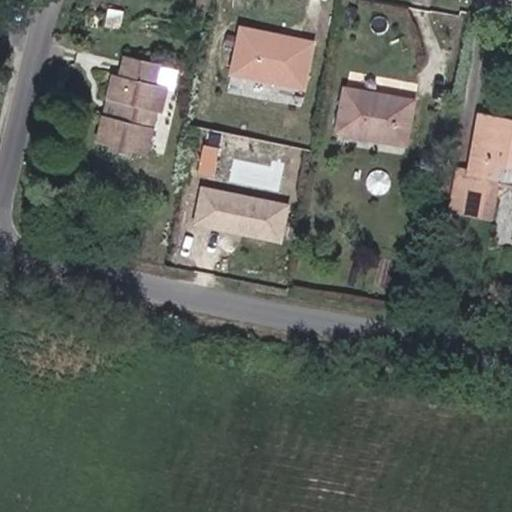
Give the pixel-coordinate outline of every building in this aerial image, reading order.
[(135,26),(138,9),(123,6),(120,23),(135,26)] [(319,39),(249,24),(240,68),(309,84),(319,39)] [(123,77),(114,75),(107,103),(118,106),(113,127),(102,124),(98,143),(115,147),(114,154),(132,158),(134,151),(149,155),(156,116),(150,114),(158,84),(154,83),(157,67),(126,60),(123,77)] [(163,117),(170,87),(158,84),(150,114),(156,116),(163,117)] [(413,98),(347,88),(338,134),(406,145),(413,98)] [(118,106),(107,103),(102,124),(113,127),(118,106)] [(511,120),(490,116),(487,129),(477,175),(505,181),(508,166),(511,166),(511,120)] [(201,171),(214,174),(222,146),(209,143),(201,171)] [(292,202),(198,183),(189,227),(284,245),(292,202)]
